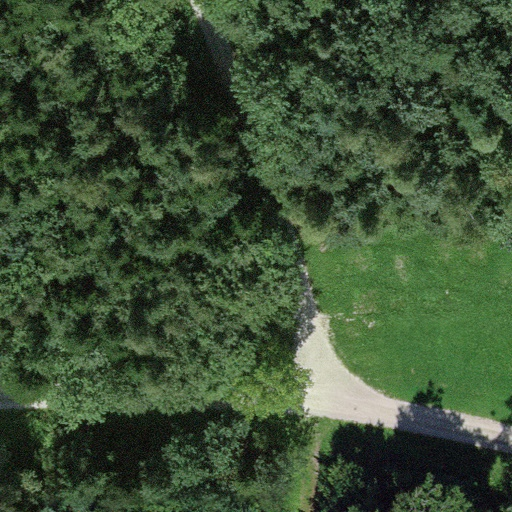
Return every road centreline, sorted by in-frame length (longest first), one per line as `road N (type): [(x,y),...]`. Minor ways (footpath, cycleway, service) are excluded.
road 1 (track): [(511,444),(260,400),(0,402)]
road 2 (track): [(341,410),(267,152),(205,0)]
